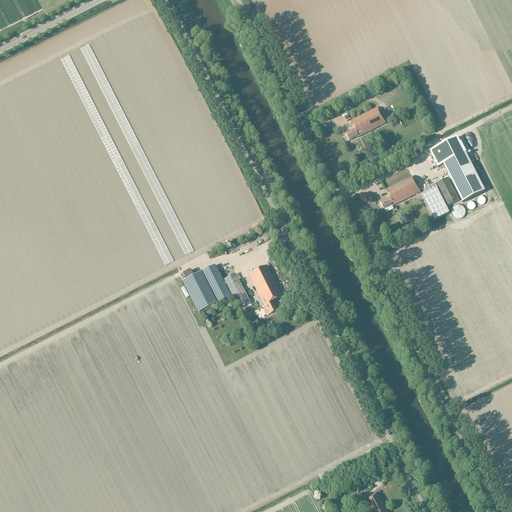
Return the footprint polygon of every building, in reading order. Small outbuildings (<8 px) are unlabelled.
[(357,138),(385,123),(377,108),(350,122),(354,130),(345,134),(349,141),(357,137),(357,138)] [(457,138),(429,152),(437,167),(442,165),(465,154),(457,138)] [(484,191),(465,154),(442,165),(461,203),(484,191)] [(392,207),(420,192),(413,177),(385,190),(389,198),(380,203),(384,210),(391,206),(392,207)] [(459,200),(448,178),(436,184),(438,188),(447,206),(459,200)] [(436,184),(423,191),(425,195),(422,197),(434,221),(449,214),(436,189),(438,188),(436,184)] [(251,304),(236,274),(224,280),(223,281),(215,266),(187,280),(183,282),(199,313),(203,312),(231,297),(225,286),(226,285),(239,310),(251,304)] [(269,315),(277,311),(275,307),(275,308),(272,302),(282,297),(267,266),(249,275),(264,306),(262,308),(267,316),(269,315)] [(222,272),(225,279),(232,275),(229,269),(222,272)] [(363,500),(369,511),(386,511),(377,493),(363,500)]
